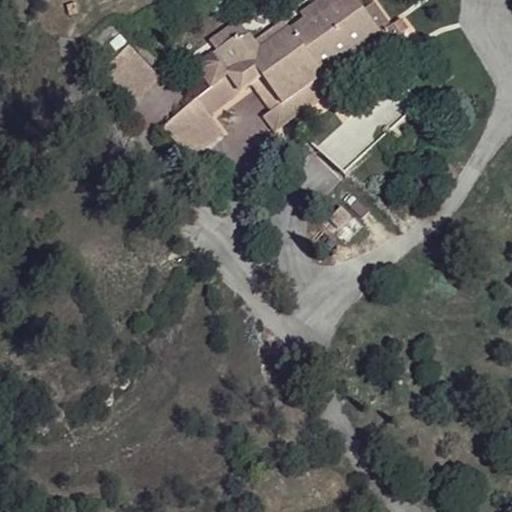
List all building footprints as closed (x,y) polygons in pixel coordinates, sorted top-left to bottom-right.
[(163,128),(192,161),(223,135),(210,117),(251,86),(262,78),(282,105),(271,113),(265,118),(275,133),(325,97),(320,89),(316,82),(390,28),(379,11),(368,18),(354,0),(341,0),(293,36),(289,30),(261,50),(255,43),(249,34),(241,40),(238,35),(217,50),(232,70),(228,74),(227,75),(163,128)] [(289,30),(293,36),(341,0),(326,0),(325,1),(323,0),(318,0),(300,14),(304,19),(289,30)] [(402,19),(390,28),(397,37),(401,34),(409,29),(402,19)] [(210,41),(217,50),(238,35),(241,40),(249,34),(238,20),(210,41)] [(284,23),(255,43),(261,50),(289,30),(284,23)] [(390,28),(316,82),(320,89),(385,46),(392,53),(406,43),(401,34),(397,37),(390,28)] [(139,44),(105,76),(133,105),(160,79),(150,69),(157,62),(139,44)] [(217,50),(213,53),(228,74),(232,70),(217,50)] [(262,78),(251,86),(271,113),(282,105),(262,78)] [(393,79),(317,151),(344,175),(421,104),(393,79)]
